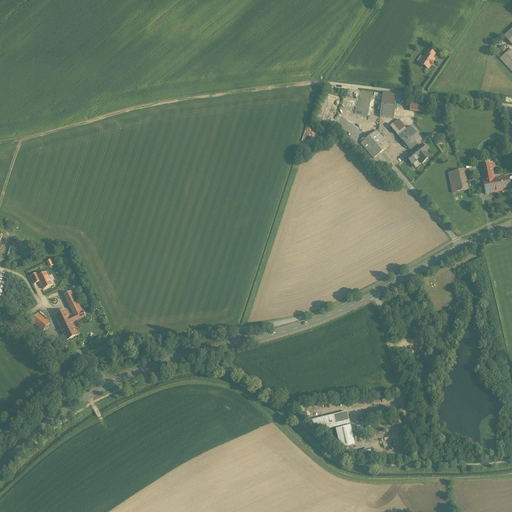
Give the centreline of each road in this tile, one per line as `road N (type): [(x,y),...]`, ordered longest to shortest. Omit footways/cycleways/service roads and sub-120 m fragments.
road 1 (track): [(317,82),(153,103),(0,144)]
road 2 (tertiary): [(375,293),(299,327),(175,358),(109,385)]
road 3 (unclassified): [(511,106),(317,82)]
road 4 (unclassified): [(375,293),(417,465)]
road 5 (tertiary): [(511,224),(375,293)]
road 6 (tertiary): [(109,385),(0,463)]
